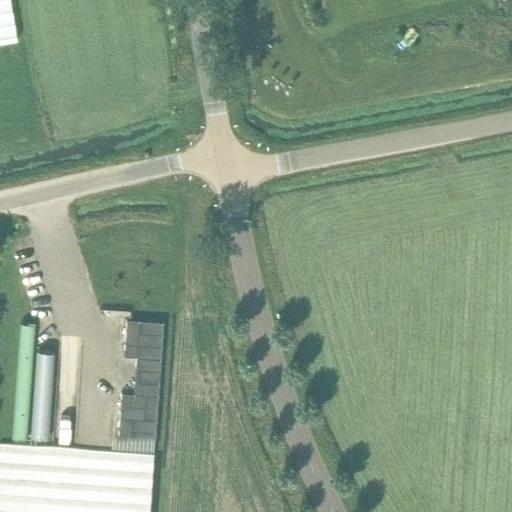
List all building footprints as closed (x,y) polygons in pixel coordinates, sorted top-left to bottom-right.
[(0,0),(0,42),(17,39),(9,0),(0,0)] [(155,446),(162,323),(124,321),(122,357),(134,358),(132,407),(119,407),(117,444),(155,446)] [(50,440),(53,349),(36,348),(33,440),(50,440)] [(18,352),(15,437),(28,438),(31,353),(18,352)] [(0,511),(149,511),(153,465),(0,454),(0,511)]
